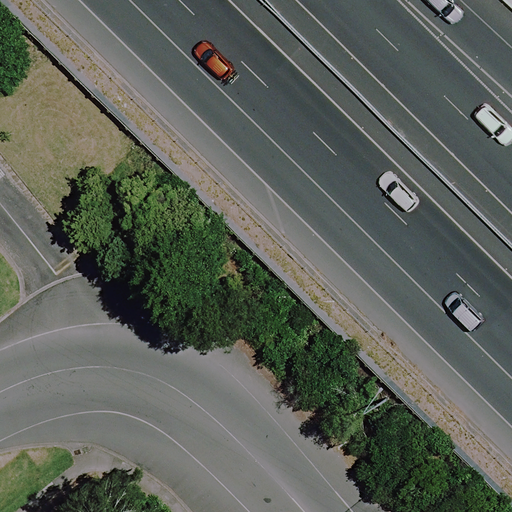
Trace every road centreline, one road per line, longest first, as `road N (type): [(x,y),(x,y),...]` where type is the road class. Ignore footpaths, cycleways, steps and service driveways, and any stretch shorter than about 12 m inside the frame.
road 1 (motorway): [(511,405),(101,0)]
road 2 (motorway): [(511,327),(177,0)]
road 3 (unclassified): [(305,511),(207,412),(128,367),(57,367),(0,390)]
road 4 (motorway): [(350,0),(511,160)]
